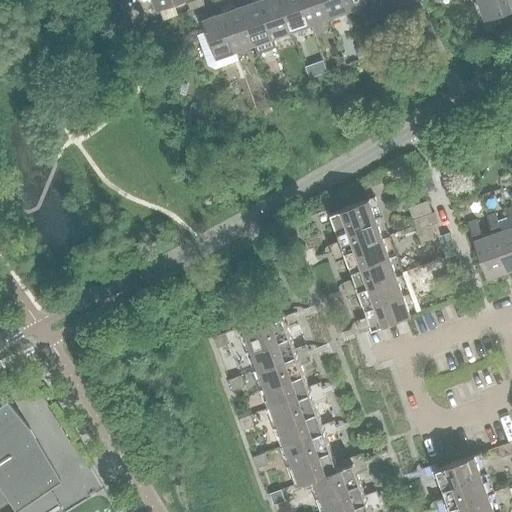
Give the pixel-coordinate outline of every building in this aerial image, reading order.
[(152,0),(156,9),(182,0),(152,0)] [(201,0),(191,0),(186,2),(189,10),(203,5),(201,0)] [(275,48),(272,37),(258,0),(254,0),(239,6),(253,44),(257,54),(275,48)] [(279,0),(258,0),(272,37),(290,30),(279,0)] [(300,0),(279,0),(290,30),(309,23),(300,0)] [(321,0),(300,0),(309,23),(328,17),(321,0)] [(343,0),(321,0),(328,17),(347,10),(343,0)] [(343,0),(347,10),(366,3),(364,0),(343,0)] [(368,9),(391,1),(390,0),(364,0),(366,3),(368,9)] [(511,0),(478,0),(485,18),(511,8),(511,0)] [(372,21),(395,13),(391,1),(368,9),(372,21)] [(239,6),(220,12),(234,50),(253,44),(239,6)] [(233,51),(234,50),(220,12),(201,19),(206,32),(196,35),(207,65),(214,69),(237,61),(233,51)] [(376,32),(377,32),(399,24),(395,13),(372,21),(376,32)] [(334,60),(337,68),(346,66),(343,57),(334,60)] [(321,223),(332,219),(340,240),(328,244),(335,261),(346,257),(354,278),(342,282),(348,299),(360,295),(367,316),(356,320),(360,332),(415,312),(415,311),(409,313),(398,280),(403,279),(401,273),(395,275),(384,243),(389,241),(387,235),(382,237),(370,204),(375,203),(373,197),(330,212),(328,208),(317,212),(321,223)] [(412,220),(431,213),(426,201),(407,208),(412,220)] [(433,212),(431,213),(412,220),(420,243),(439,236),(435,223),(437,223),(433,212)] [(486,216),(492,233),(506,271),(511,268),(511,227),(511,226),(500,230),(494,213),(486,216)] [(508,276),(506,271),(492,233),(481,237),(475,220),(467,223),(487,278),(499,273),(501,279),(508,276)] [(458,284),(454,272),(434,279),(440,296),(451,292),(453,298),(464,294),(461,284),(458,284)] [(338,437),(337,434),(332,420),(321,424),(313,403),(325,399),(320,385),(319,382),(307,386),(300,365),(311,361),(305,344),(294,348),(286,327),(298,323),(294,311),(240,331),(240,332),(244,330),(255,363),(250,365),(252,370),(258,369),(269,401),(264,403),(266,408),(271,406),(283,439),(278,441),(280,446),(285,445),(296,477),(291,478),(293,484),(314,477),(326,509),(320,511),(369,511),(370,511),(381,508),(375,491),(364,495),(356,474),(367,470),(361,453),(350,457),(352,462),(337,468),(327,441),(338,437)] [(213,337),(217,348),(228,344),(224,332),(213,337)] [(239,376),(228,379),(232,391),(243,387),(239,376)] [(51,482),(50,480),(45,466),(46,466),(36,441),(27,426),(8,403),(0,407),(0,511),(4,511),(13,508),(51,482)] [(242,430),(254,426),(250,414),(238,419),(242,430)] [(502,457),(511,453),(508,443),(497,447),(502,457)] [(263,453),(252,457),(256,468),(267,464),(263,453)] [(434,464),(429,465),(422,468),(426,479),(438,475),(445,496),(434,500),(438,511),(493,511),(489,499),(494,497),(492,491),(487,493),(475,461),(481,459),(479,453),(436,469),(434,464)] [(280,490),(269,494),(273,505),(284,501),(280,490)]
